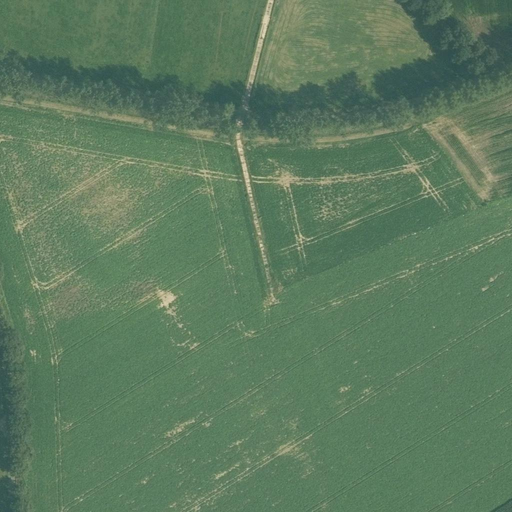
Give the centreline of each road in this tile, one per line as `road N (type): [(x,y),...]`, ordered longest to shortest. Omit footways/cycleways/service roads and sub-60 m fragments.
road 1 (unclassified): [(0,74),(132,100),(352,118),(511,63)]
road 2 (unclassified): [(13,511),(10,369),(0,322)]
